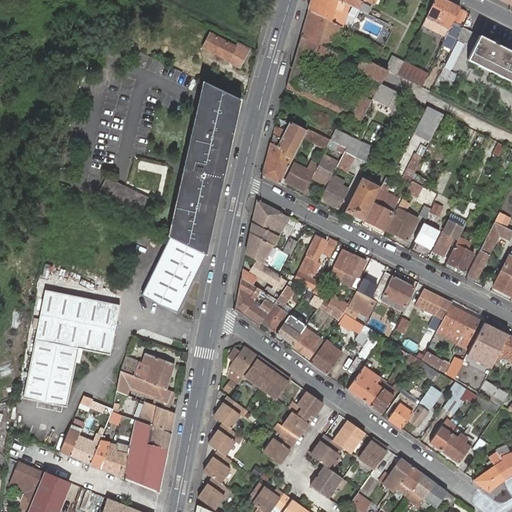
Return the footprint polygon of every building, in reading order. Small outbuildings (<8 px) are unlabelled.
[(310,0),(308,10),(341,26),(343,20),(332,15),(327,13),(329,8),(333,9),(335,0),(310,0)] [(357,0),(338,0),(359,10),(362,4),(363,3),(357,0)] [(443,0),(434,0),(428,13),(422,24),(445,37),(446,36),(449,29),(450,26),(459,8),(460,8),(443,0)] [(369,8),(362,4),(359,10),(367,14),(369,8)] [(446,36),(456,40),(457,39),(462,29),(459,27),(466,12),(459,8),(450,26),(449,29),(446,36)] [(334,52),(341,26),(308,10),(286,87),(347,116),(350,109),(301,85),(313,59),(314,59),(335,68),(341,55),(334,52)] [(472,33),(462,28),(462,29),(457,39),(466,44),(472,33)] [(202,48),(205,49),(229,62),(231,57),(242,62),(247,52),(236,47),(209,33),(203,46),(202,48)] [(511,52),(479,36),(467,60),(511,82),(511,52)] [(247,52),(249,48),(239,42),(236,47),(247,52)] [(385,68),(397,75),(404,62),(391,56),(385,68)] [(231,57),(229,62),(232,63),(240,67),(242,62),(231,57)] [(372,99),(380,84),(387,71),(374,64),(361,57),(354,70),(366,76),(350,104),(356,107),(349,120),(358,124),(360,122),(368,107),(372,99)] [(397,75),(420,87),(427,74),(404,62),(397,75)] [(452,81),(454,73),(441,69),(439,77),(452,81)] [(199,99),(170,237),(206,255),(214,214),(231,135),(236,116),(240,99),(202,81),(199,99)] [(395,111),(403,95),(380,84),(372,99),(395,111)] [(443,115),(426,107),(413,132),(430,141),(443,115)] [(303,138),(306,132),(290,123),(281,139),(272,134),(270,143),(277,147),(284,151),(282,154),(292,160),(303,138)] [(330,140),(329,139),(308,129),(306,132),(303,138),(326,149),(327,147),(330,140)] [(355,158),(369,165),(370,162),(371,160),(377,149),(362,141),(362,142),(335,129),(330,140),(338,144),(346,148),(338,164),(333,172),(345,178),(355,158)] [(338,144),(330,140),(327,147),(335,151),(338,144)] [(280,184),(292,160),(282,154),(284,151),(277,147),(270,143),(262,175),(280,184)] [(316,170),(315,170),(313,175),(328,183),(331,177),(333,172),(338,164),(324,157),(316,170)] [(297,159),(294,164),(310,172),(312,167),(297,159)] [(369,165),(368,167),(374,170),(376,166),(377,165),(370,162),(369,165)] [(315,170),(318,164),(316,163),(315,165),(313,164),(312,167),(310,172),(294,164),(285,181),(304,192),(313,175),(315,170)] [(388,172),(376,166),(374,170),(386,176),(388,172)] [(415,172),(407,169),(401,180),(404,181),(409,184),(415,172)] [(335,178),(331,177),(328,183),(320,199),(338,209),(348,190),(333,182),(335,178)] [(147,198),(106,178),(99,193),(140,213),(147,198)] [(362,178),(345,212),(363,221),(373,201),(378,192),(380,187),(362,178)] [(404,181),(399,189),(405,192),(409,184),(404,181)] [(423,187),(411,181),(410,185),(407,191),(417,197),(423,187)] [(379,202),(393,207),(396,196),(383,191),(379,202)] [(430,213),(438,216),(446,201),(438,197),(430,213)] [(403,199),(397,209),(386,230),(408,241),(418,219),(406,213),(410,207),(405,205),(407,200),(403,198),(403,199)] [(252,223),(250,233),(272,245),(273,245),(278,236),(288,217),(257,201),(252,223)] [(393,211),(373,201),(363,221),(368,224),(372,225),(373,226),(377,228),(383,231),(393,211)] [(506,226),(510,217),(496,211),(492,220),(506,226)] [(430,213),(424,224),(432,228),(438,216),(430,213)] [(442,233),(433,251),(443,257),(453,238),(457,240),(459,237),(463,228),(447,220),(441,233),(442,233)] [(511,231),(494,222),(493,224),(511,233),(511,231)] [(424,224),(423,224),(414,241),(430,249),(439,231),(432,228),(424,224)] [(511,233),(493,224),(490,229),(500,234),(511,240),(511,233)] [(490,229),(479,251),(489,256),(500,234),(490,229)] [(250,233),(246,254),(262,264),(272,245),(250,233)] [(178,313),(206,255),(170,237),(142,295),(178,313)] [(325,241),(316,237),(293,282),(312,293),(312,292),(317,283),(318,281),(305,275),(309,266),(312,267),(325,241)] [(470,243),(459,237),(457,240),(446,263),(454,267),(456,268),(459,269),(464,272),(474,254),(472,253),(467,251),(466,251),(467,248),(470,243)] [(290,238),(283,251),(285,252),(290,255),(297,241),(290,238)] [(338,242),(332,239),(327,249),(326,248),(323,253),(330,257),(338,242)] [(342,277),(353,255),(342,249),(330,274),(341,279),(342,277)] [(489,256),(479,251),(467,275),(476,280),(489,256)] [(511,251),(511,252),(504,266),(501,271),(493,287),(511,296),(511,293),(511,251)] [(365,262),(353,255),(342,277),(350,281),(353,276),(357,278),(365,262)] [(256,262),(251,271),(282,289),(287,281),(256,262)] [(244,271),(242,278),(251,284),(255,278),(244,271)] [(414,288),(385,272),(374,293),(372,298),(377,300),(380,302),(381,299),(383,295),(401,305),(399,309),(402,310),(414,288)] [(242,278),(241,278),(237,294),(235,309),(258,326),(261,322),(276,300),(273,298),(251,284),(242,278)] [(276,300),(261,322),(275,332),(291,309),(282,303),(286,297),(288,299),(297,286),(289,281),(279,296),(276,300)] [(323,286),(317,283),(312,292),(330,301),(334,293),(323,287),(323,286)] [(345,314),(365,326),(377,300),(372,298),(374,293),(358,284),(351,299),(347,307),(345,311),(344,313),(345,314)] [(273,296),(276,291),(267,286),(264,291),(273,296)] [(450,305),(451,303),(423,289),(415,305),(423,310),(426,311),(429,313),(436,316),(442,319),(450,305)] [(78,348),(84,349),(111,355),(121,306),(46,290),(23,398),(66,407),(75,363),(78,348)] [(318,305),(321,299),(306,293),(304,299),(318,305)] [(381,299),(399,309),(401,305),(383,295),(381,299)] [(345,311),(347,307),(334,299),(331,304),(345,311)] [(323,300),(318,308),(340,321),(345,314),(344,313),(328,304),(323,300)] [(474,317),(450,305),(442,319),(440,324),(436,332),(457,343),(461,343),(474,317)] [(276,334),(292,345),(304,327),(305,326),(290,315),(276,334)] [(410,322),(402,318),(396,330),(404,334),(410,322)] [(506,335),(483,323),(467,356),(490,367),(493,362),(497,352),(506,335)] [(304,327),(292,345),(309,357),(322,339),(304,327)] [(364,328),(355,339),(362,344),(371,333),(364,328)] [(511,337),(506,335),(497,352),(493,362),(498,364),(502,355),(511,359),(511,337)] [(414,352),(418,345),(405,338),(401,345),(414,352)] [(310,363),(326,375),(338,359),(331,353),(333,350),(329,347),(330,346),(331,344),(326,340),(310,363)] [(342,354),(330,346),(329,347),(333,350),(331,353),(338,359),(342,354)] [(81,364),(84,349),(78,348),(75,363),(81,364)] [(396,355),(403,359),(407,353),(400,349),(396,355)] [(449,363),(426,352),(424,356),(422,359),(444,371),(449,363)] [(140,361),(125,357),(120,371),(134,376),(140,379),(145,381),(166,389),(174,364),(145,353),(142,363),(140,361)] [(407,359),(419,366),(421,363),(422,362),(407,353),(403,359),(406,361),(407,359)] [(265,362),(258,356),(244,376),(260,387),(272,371),(263,365),(265,362)] [(455,377),(463,361),(455,357),(447,373),(455,377)] [(274,368),(265,362),(263,365),(272,371),(274,368)] [(417,370),(434,382),(440,373),(421,363),(419,366),(417,370)] [(347,389),(363,401),(375,384),(379,379),(380,378),(363,367),(347,389)] [(272,371),(260,387),(277,399),(288,383),(279,376),(281,373),(274,368),(272,371)] [(155,399),(166,403),(171,391),(166,389),(145,381),(140,379),(134,376),(120,371),(116,391),(127,395),(130,386),(156,396),(155,399)] [(290,380),(281,373),(279,376),(288,383),(290,380)] [(363,401),(370,406),(382,389),(386,383),(379,379),(375,384),(363,401)] [(370,406),(381,414),(393,397),(393,396),(399,389),(394,386),(393,388),(386,383),(382,389),(370,406)] [(461,395),(473,403),(478,397),(459,384),(457,387),(456,389),(443,408),(453,415),(462,402),(458,399),(461,395)] [(428,412),(441,393),(432,387),(419,406),(409,420),(418,426),(419,425),(421,422),(423,419),(428,412)] [(400,393),(417,406),(421,401),(403,389),(400,393)] [(171,405),(176,392),(171,391),(166,403),(171,405)] [(323,403),(307,391),(296,405),(291,402),(287,408),(292,412),(297,415),(308,424),(323,403)] [(496,397),(488,392),(486,397),(493,402),(496,397)] [(388,419),(401,429),(412,413),(417,406),(400,393),(384,416),(388,419)] [(91,404),(93,399),(83,395),(80,403),(86,406),(88,406),(90,407),(91,404)] [(213,417),(223,423),(230,428),(240,414),(237,412),(241,406),(229,397),(228,396),(213,417)] [(478,397),(473,403),(482,410),(483,408),(487,402),(478,396),(478,397)] [(501,408),(511,414),(511,405),(505,401),(501,408)] [(171,433),(175,413),(145,402),(138,421),(171,433)] [(80,403),(78,408),(88,412),(90,407),(88,406),(86,406),(80,403)] [(491,404),(487,410),(493,415),(497,409),(491,404)] [(113,412),(109,421),(118,425),(122,415),(113,412)] [(292,412),(278,432),(281,434),(294,444),(308,424),(297,415),(292,412)] [(132,428),(134,420),(122,415),(119,424),(132,428)] [(159,493),(171,433),(138,421),(134,420),(132,428),(128,448),(127,454),(123,478),(159,493)] [(429,443),(440,451),(452,434),(456,428),(445,420),(441,426),(429,443)] [(343,427),(360,439),(364,433),(347,421),(343,427)] [(208,444),(218,451),(224,455),(235,441),(239,435),(236,433),(230,428),(223,423),(208,444)] [(70,428),(60,452),(70,456),(78,436),(80,432),(80,431),(81,429),(71,424),(70,428)] [(343,427),(333,441),(342,447),(350,453),(360,439),(343,427)] [(78,436),(70,456),(90,464),(98,445),(100,441),(102,433),(99,432),(97,438),(95,443),(78,436)] [(263,452),(271,458),(279,464),(294,444),(281,434),(276,440),(273,438),(263,452)] [(452,434),(440,451),(458,464),(470,447),(463,442),(466,439),(460,434),(457,438),(452,434)] [(98,445),(90,464),(102,469),(108,451),(108,450),(110,443),(110,442),(103,441),(105,436),(102,435),(100,441),(98,445)] [(243,438),(239,435),(235,441),(239,444),(243,438)] [(333,441),(325,435),(310,455),(324,465),(327,467),(342,447),(333,441)] [(360,454),(376,466),(386,453),(377,446),(379,443),(372,438),(360,454)] [(479,438),(472,449),(478,453),(481,448),(485,443),(479,438)] [(102,469),(123,478),(127,454),(128,448),(110,443),(108,450),(108,451),(102,469)] [(386,453),(388,449),(384,447),(379,443),(377,446),(386,453)] [(227,467),(231,460),(224,455),(218,451),(203,471),(213,478),(220,483),(230,468),(227,467)] [(488,457),(494,466),(504,479),(504,478),(511,473),(511,472),(503,460),(500,455),(497,451),(488,457)] [(511,453),(502,458),(501,455),(500,455),(503,460),(511,472),(511,453)] [(412,467),(400,458),(389,474),(385,472),(379,480),(394,491),(396,488),(398,486),(400,483),(412,467)] [(12,477),(36,487),(42,472),(19,462),(12,477)] [(255,465),(249,473),(257,478),(262,470),(255,465)] [(327,467),(324,465),(310,486),(327,498),(341,478),(327,467)] [(495,484),(504,479),(494,466),(474,480),(488,491),(495,484)] [(423,475),(412,467),(400,483),(398,486),(400,487),(402,484),(412,491),(423,475)] [(56,511),(69,481),(46,472),(45,473),(29,511),(56,511)] [(434,483),(423,475),(412,491),(408,496),(407,498),(418,506),(419,504),(423,499),(431,505),(442,488),(434,483)] [(213,478),(198,498),(214,510),(224,495),(221,493),(226,487),(220,483),(213,478)] [(341,478),(337,484),(342,488),(347,481),(343,479),(341,478)] [(252,503),(264,511),(269,511),(275,505),(283,494),(275,489),(274,491),(273,493),(263,487),(258,483),(252,491),(253,491),(247,499),(252,503)] [(273,493),(274,491),(265,484),(263,487),(273,493)] [(412,491),(402,484),(400,487),(398,486),(396,488),(408,496),(412,491)] [(447,492),(442,488),(431,505),(435,508),(447,492)] [(23,503),(31,506),(35,496),(27,492),(23,503)] [(456,498),(447,492),(441,500),(450,506),(456,498)] [(306,511),(307,511),(283,494),(275,505),(284,511),(283,511),(306,511)] [(349,503),(349,504),(360,511),(378,511),(380,510),(366,501),(356,494),(349,503)] [(142,511),(107,497),(102,511),(142,511)]
